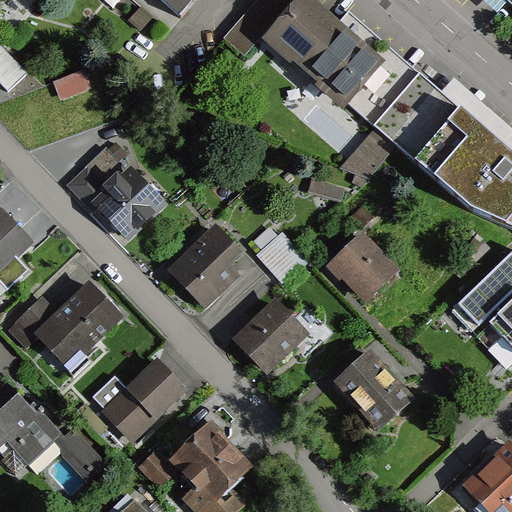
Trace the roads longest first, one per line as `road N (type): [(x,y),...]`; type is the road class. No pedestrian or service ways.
road 1 (residential): [(347,511),(0,138)]
road 2 (residential): [(511,412),(404,511)]
road 3 (unclassified): [(416,0),(511,84)]
